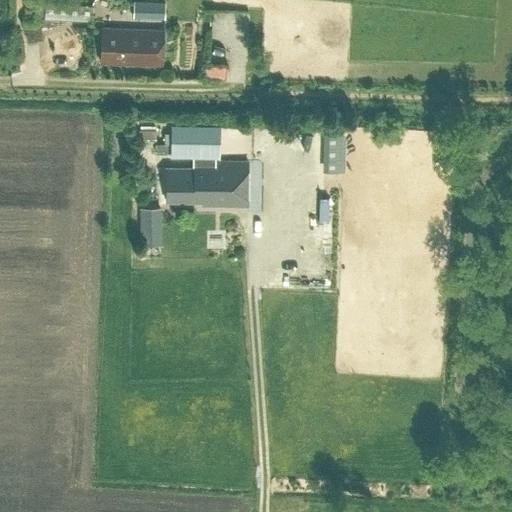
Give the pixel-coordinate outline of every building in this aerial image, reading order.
[(25,0),(25,20),(42,20),(41,0),(25,0)] [(132,0),(132,16),(165,17),(165,1),(140,0),(132,0)] [(162,64),(164,28),(101,26),(100,61),(162,64)] [(218,156),(218,123),(170,121),(170,155),(218,156)] [(139,129),(139,142),(155,142),(155,129),(139,129)] [(164,200),(214,200),(214,167),(164,166),(164,200)] [(140,225),(140,244),(160,244),(160,225),(140,225)]
